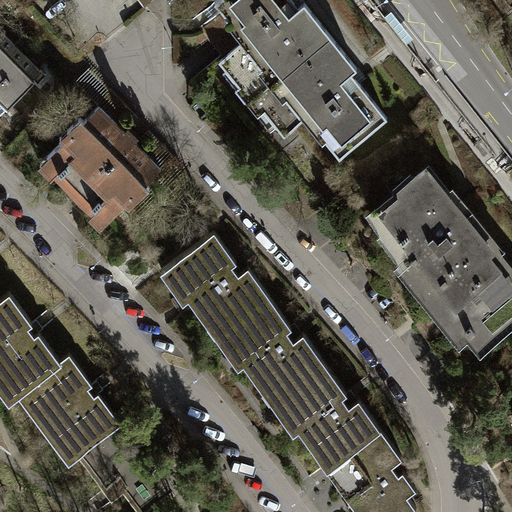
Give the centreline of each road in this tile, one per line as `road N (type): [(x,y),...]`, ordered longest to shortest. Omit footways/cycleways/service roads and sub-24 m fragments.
road 1 (residential): [(455,511),(451,463),(405,380),(122,68)]
road 2 (residential): [(285,511),(186,387),(160,370),(69,270),(44,217),(0,172)]
road 3 (tertiary): [(422,0),(511,114)]
